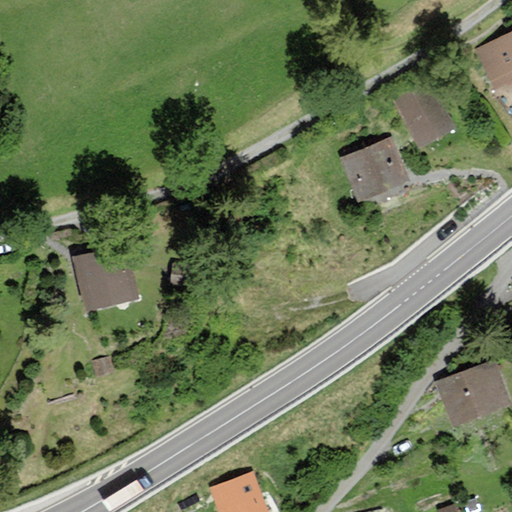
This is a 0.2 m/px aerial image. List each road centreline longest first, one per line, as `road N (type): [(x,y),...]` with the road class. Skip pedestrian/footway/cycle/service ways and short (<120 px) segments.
road 1 (residential): [(496,0),(202,176),(45,232),(0,237)]
road 2 (secondary): [(82,511),(280,389),(511,215)]
road 3 (residential): [(322,511),(511,271)]
